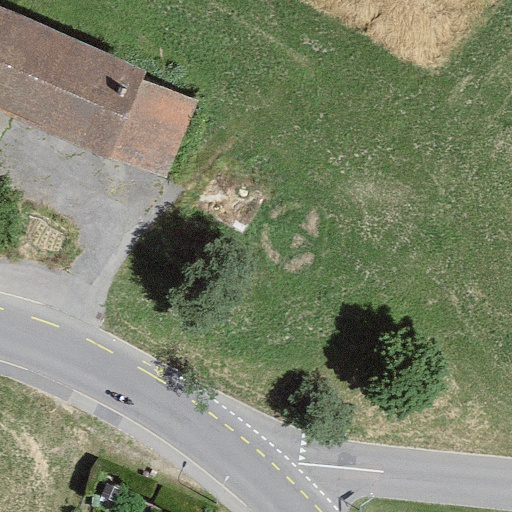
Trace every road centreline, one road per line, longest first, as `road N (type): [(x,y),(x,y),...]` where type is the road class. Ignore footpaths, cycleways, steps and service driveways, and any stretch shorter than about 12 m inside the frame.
road 1 (unclassified): [(511,487),(233,452)]
road 2 (unclassified): [(233,452),(0,331)]
